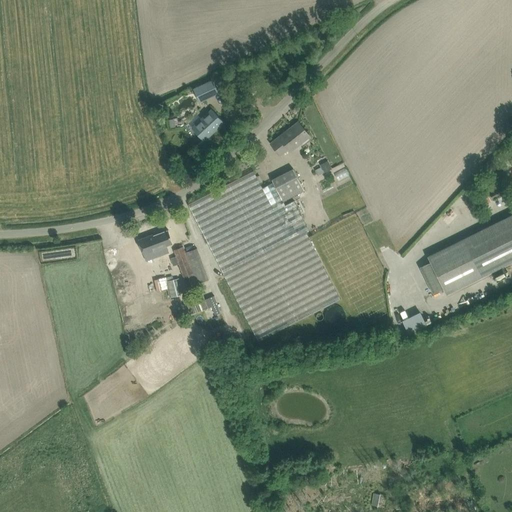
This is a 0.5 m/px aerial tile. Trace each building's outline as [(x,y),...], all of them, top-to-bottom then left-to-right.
[(193,89),(199,103),(219,93),(217,89),(231,82),(227,73),(193,89)] [(224,123),(212,110),(192,128),(204,140),(224,123)] [(291,152),(310,136),(298,121),(270,143),(280,155),(288,149),(291,152)] [(328,161),(320,165),(324,173),(332,169),(328,161)] [(188,204),(258,341),(341,299),(306,231),(309,229),(294,200),(285,205),(283,202),(305,191),(293,169),(272,180),(273,182),(262,188),(254,170),(188,204)] [(477,196),(473,187),(464,192),(470,205),(477,202),(475,197),(477,196)] [(477,198),(481,206),(489,202),(485,194),(477,198)] [(444,288),(446,293),(511,260),(511,215),(428,257),(431,262),(420,267),(433,293),(444,288)] [(153,234),(138,240),(144,255),(155,251),(157,256),(169,252),(166,245),(173,243),(168,230),(154,235),(153,234)] [(208,279),(197,248),(185,252),(183,246),(174,250),(187,287),(208,279)] [(180,295),(176,279),(166,281),(170,298),(180,295)] [(206,303),(202,291),(190,295),(192,301),(186,303),(191,314),(208,308),(206,303)] [(220,312),(214,296),(209,298),(211,301),(206,303),(208,308),(212,307),(215,314),(220,312)] [(420,312),(402,321),(409,334),(426,326),(420,312)]
